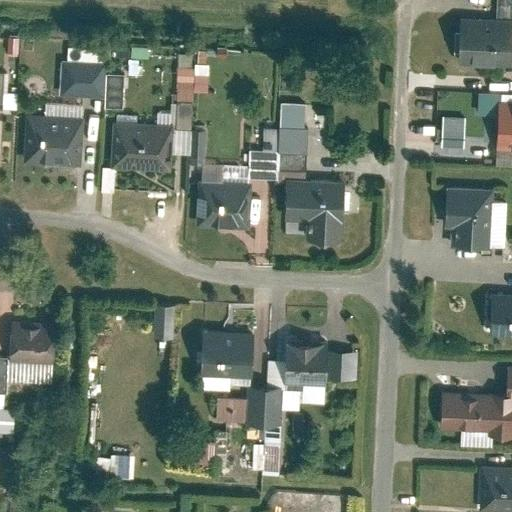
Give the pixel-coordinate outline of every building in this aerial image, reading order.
[(511,64),(511,0),(497,0),(497,14),(461,12),(458,61),(511,64)] [(14,32),(13,49),(26,50),(28,33),(14,32)] [(67,56),(66,91),(109,93),(111,58),(111,44),(75,42),(74,56),(67,56)] [(136,43),(136,52),(155,53),(156,44),(136,43)] [(214,158),(214,150),(215,125),(196,125),(197,87),(207,87),(213,87),(214,60),(208,60),(209,50),(198,50),(183,49),(180,148),(195,149),(194,158),(214,158)] [(111,104),(128,105),(130,71),(113,70),(111,104)] [(498,114),(496,164),(498,164),(511,164),(511,91),(482,90),(481,114),(498,114)] [(306,101),(280,100),(279,176),(288,176),(287,216),(311,217),(311,236),(346,237),(348,175),(308,174),(310,124),(306,124),(306,101)] [(28,109),(26,155),(87,158),(89,112),(28,109)] [(447,115),(445,141),(462,142),(464,116),(447,115)] [(117,119),(115,163),(175,165),(177,121),(117,119)] [(196,180),(194,223),(250,225),(251,182),(196,180)] [(455,244),(494,245),(496,185),(457,184),(449,183),(447,223),(455,223),(455,244)] [(511,228),(511,229),(510,260),(511,259),(511,288),(496,288),(494,331),(511,332),(511,228)] [(157,302),(156,335),(176,336),(177,303),(157,302)] [(14,354),(0,353),(0,427),(19,429),(20,404),(9,404),(10,377),(60,379),(63,320),(15,319),(14,354)] [(262,327),(209,325),(208,371),(260,373),(262,327)] [(252,396),(225,395),(224,420),(250,421),(249,433),(256,433),(255,466),(284,467),(288,385),(303,386),(302,397),(335,399),(336,377),(336,374),(362,375),(363,345),(340,344),(340,338),(292,336),(291,358),(274,357),(273,382),(253,381),(252,396)] [(441,389),(440,427),(489,428),(488,434),(511,434),(511,363),(507,364),(507,391),(441,389)] [(180,426),(178,460),(221,463),(223,430),(180,426)] [(91,452),(90,474),(142,477),(143,456),(91,452)] [(511,464),(487,463),(485,507),(511,507),(511,464)]
